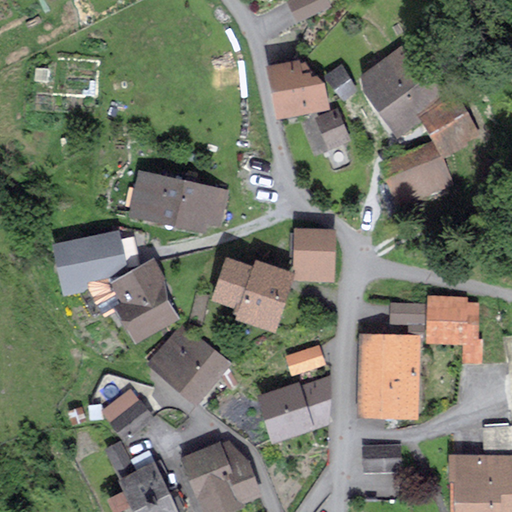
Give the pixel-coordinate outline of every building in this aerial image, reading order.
[(332,6),(329,0),(289,0),(287,1),(298,23),(332,6)] [(417,114),(444,92),(406,42),(361,75),(364,93),(398,138),(421,120),(417,114)] [(330,109),(325,82),(306,62),(301,62),(300,59),(266,66),(277,119),(330,109)] [(358,90),(342,63),(324,76),(344,101),(358,90)] [(481,134),(457,93),(420,116),(433,140),(443,158),(444,157),(469,145),(467,142),(481,134)] [(338,107),(314,117),(328,150),(352,140),(338,107)] [(433,140),(379,162),(397,207),(455,184),(444,157),(443,158),(433,140)] [(209,224),(222,226),(230,189),(140,170),(130,217),(207,233),(209,224)] [(336,229),(295,227),(293,271),(296,272),(293,280),(334,281),(336,229)] [(119,229),(53,243),(64,296),(89,290),(88,282),(129,273),(119,229)] [(254,265),(226,256),(211,299),(235,308),(233,313),(237,315),(236,318),(276,332),(293,280),(296,272),(293,271),(256,259),(254,265)] [(88,282),(89,290),(105,316),(116,312),(136,344),(180,318),(168,300),(165,277),(154,257),(129,273),(88,282)] [(468,297),(428,295),(427,343),(463,344),(463,363),(483,363),(483,339),(478,338),(480,302),(468,302),(468,297)] [(425,341),(426,303),(393,302),(392,324),(408,324),(408,334),(421,334),(421,341),(425,341)] [(232,362),(182,322),(148,364),(197,404),(222,374),(229,388),(239,383),(229,366),(232,362)] [(408,334),(360,333),(358,418),(419,419),(421,341),(421,334),(408,334)] [(320,344),(286,355),(292,375),(327,364),(320,344)] [(256,395),(272,443),(330,424),(331,374),(300,384),(299,381),(256,395)] [(139,400),(131,389),(102,411),(125,441),(155,418),(141,399),(139,400)] [(511,511),(511,425),(483,428),(485,453),(449,454),(450,481),(455,481),(455,511),(511,511)] [(178,511),(155,462),(135,471),(121,440),(104,448),(134,511),(178,511)] [(219,441),(180,458),(204,511),(230,511),(245,507),(243,502),(262,496),(249,459),(230,440),(221,443),(219,441)] [(402,444),(363,445),(364,473),(402,472),(402,444)]
